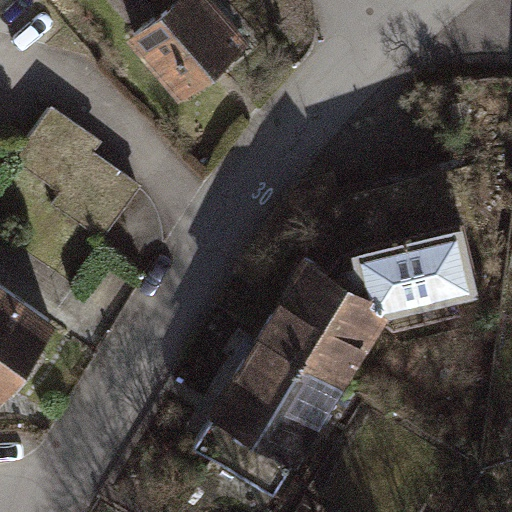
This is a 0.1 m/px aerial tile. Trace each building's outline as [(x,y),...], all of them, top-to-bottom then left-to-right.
[(246,36),(214,0),(147,0),(158,11),(132,34),(183,92),(246,36)] [(52,206),(101,242),(138,191),(92,157),(100,146),(51,111),(22,151),(14,162),(60,195),(52,206)] [(22,151),(0,135),(0,180),(14,162),(22,151)] [(307,249),(254,336),(335,386),(381,311),(479,290),(462,218),(340,243),(327,261),(307,249)] [(0,389),(55,313),(0,273),(0,389)] [(274,485),(335,386),(254,336),(193,435),(274,485)]
